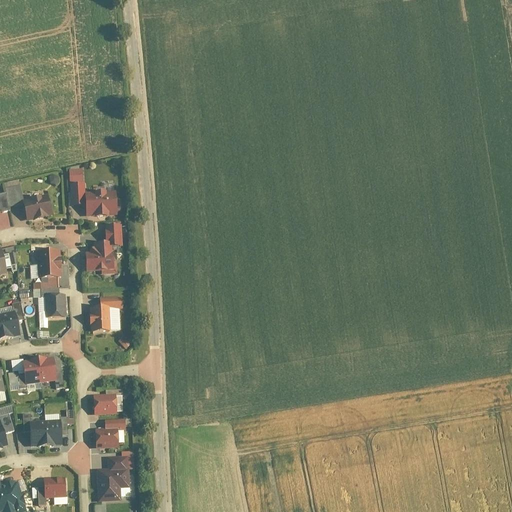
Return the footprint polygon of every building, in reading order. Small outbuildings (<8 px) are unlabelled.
[(110,194),(82,194),(83,219),(111,218),(110,194)] [(43,197),(17,203),(22,223),(48,218),(43,197)] [(92,254),(80,255),(80,274),(110,272),(109,245),(91,246),(92,254)] [(58,252),(30,254),(31,281),(59,280),(58,252)] [(55,297),(38,298),(39,320),(56,320),(55,297)] [(114,308),(83,309),(84,335),(114,335),(114,308)] [(10,314),(0,315),(0,341),(16,338),(10,314)] [(126,339),(120,341),(123,351),(130,348),(126,339)] [(29,361),(31,384),(48,382),(46,359),(29,361)] [(12,363),(14,386),(31,384),(29,361),(12,363)] [(119,415),(118,395),(93,396),(94,416),(119,415)] [(120,449),(118,430),(127,429),(126,418),(104,420),(104,429),(94,429),(96,451),(120,449)] [(51,445),(49,421),(34,422),(35,445),(51,445)] [(35,445),(34,422),(18,423),(19,446),(35,445)] [(95,471),(96,502),(120,501),(119,489),(129,489),(127,457),(105,459),(105,470),(95,471)] [(6,477),(0,478),(0,510),(13,507),(6,477)] [(41,498),(60,497),(59,478),(27,479),(28,507),(41,506),(41,498)]
